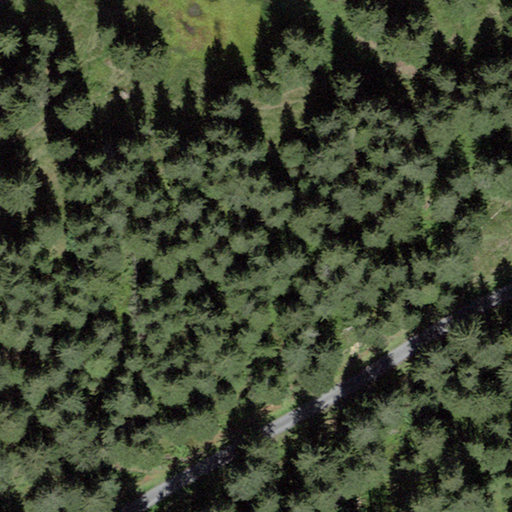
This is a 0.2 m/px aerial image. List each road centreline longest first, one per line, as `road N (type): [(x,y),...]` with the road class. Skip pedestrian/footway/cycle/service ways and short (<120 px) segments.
road 1 (track): [(346,387),(132,511)]
road 2 (track): [(511,291),(346,387)]
